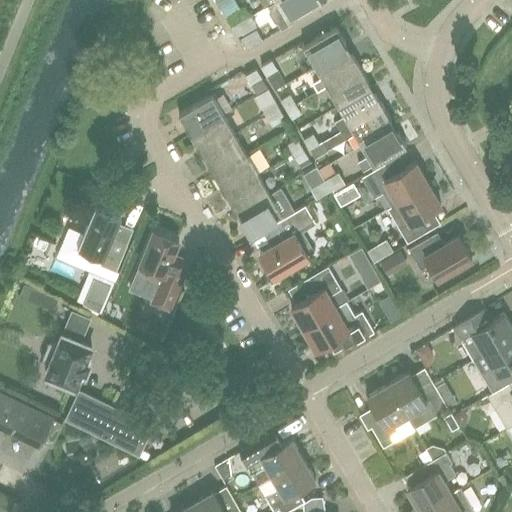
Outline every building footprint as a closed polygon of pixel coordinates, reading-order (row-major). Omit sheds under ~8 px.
[(209,0),(198,4),(209,35),(226,29),(216,0),(209,0)] [(241,8),(236,0),(232,0),(225,5),(231,14),(241,8)] [(249,0),(255,10),(267,3),(265,0),(249,0)] [(322,1),(321,0),(277,0),(267,6),(281,29),(291,23),(289,20),(322,1)] [(242,34),(253,28),(247,18),(237,24),(242,34)] [(336,26),(303,46),(315,66),(348,46),(336,26)] [(327,86),(360,66),(348,46),(315,66),(322,77),(313,82),(317,90),(326,85),(327,86)] [(266,75),(277,69),(271,59),(261,66),(266,75)] [(371,86),(360,66),(327,86),(338,105),(371,86)] [(251,84),(261,78),(256,69),(245,75),(251,84)] [(383,105),(371,86),(338,105),(344,115),(335,120),(341,130),(383,105)] [(281,100),(287,110),(297,103),(292,94),(281,100)] [(179,114),(191,135),(224,115),(212,95),(179,114)] [(264,106),(269,115),(279,109),(274,99),(264,106)] [(303,113),(297,103),(287,110),(292,119),(303,113)] [(394,125),(383,105),(341,130),(346,139),(355,134),(361,145),(394,125)] [(285,118),(279,109),(269,115),(274,124),(285,118)] [(235,135),(224,115),(191,135),(202,154),(235,135)] [(363,170),(406,145),(394,125),(361,145),(368,156),(358,161),(363,170)] [(304,140),(310,149),(320,143),(315,134),(304,140)] [(247,154),(235,135),(202,154),(214,174),(247,154)] [(287,145),(292,154),(302,148),(297,139),(287,145)] [(326,152),(320,143),(310,149),(315,158),(326,152)] [(308,158),(302,148),(292,154),(298,164),(308,158)] [(258,174),(247,154),(214,174),(225,194),(258,174)] [(429,184),(415,161),(392,175),(385,163),(362,177),(374,198),(383,192),(384,194),(391,190),(397,202),(429,184)] [(338,173),(325,180),(330,190),(343,182),(338,173)] [(270,194),(258,174),(225,194),(237,213),(270,194)] [(330,190),(325,180),(312,188),(317,197),(330,190)] [(420,216),(441,204),(429,184),(397,202),(387,208),(407,242),(428,230),(420,216)] [(282,214),(270,194),(237,213),(249,233),(282,214)] [(271,246),(260,253),(275,277),(309,256),(295,233),(315,221),(305,205),(277,222),(262,231),(271,246)] [(127,245),(113,239),(122,217),(95,206),(85,230),(71,224),(60,248),(117,272),(127,245)] [(191,260),(174,253),(179,240),(154,230),(140,266),(154,271),(153,275),(154,282),(160,285),(153,303),(170,310),(191,260)] [(472,258),(459,235),(437,247),(430,236),(409,248),(421,269),(429,264),(438,278),(472,258)] [(387,255),(392,268),(413,261),(408,248),(387,255)] [(357,249),(347,262),(364,274),(373,261),(357,249)] [(292,306),(304,327),(336,307),(329,296),(342,288),(330,269),(310,282),(299,288),(305,298),(292,306)] [(93,280),(83,305),(99,314),(110,287),(93,280)] [(392,289),(383,294),(395,315),(404,309),(392,289)] [(511,326),(503,312),(493,317),(487,306),(454,326),(465,345),(473,359),(511,335),(511,326)] [(317,349),(326,344),(333,356),(375,331),(362,310),(353,316),(350,313),(342,317),(336,307),(304,327),(317,349)] [(82,372),(85,374),(89,364),(86,362),(92,347),(81,342),(90,319),(72,312),(58,346),(49,342),(41,361),(51,365),(46,376),(75,388),(82,372)] [(511,364),(511,335),(473,359),(481,372),(492,391),(508,382),(511,379),(511,372),(509,367),(511,364)] [(420,352),(436,362),(443,350),(427,340),(420,352)] [(408,371),(388,383),(414,428),(413,426),(447,406),(435,385),(422,393),(408,371)] [(511,387),(508,382),(492,391),(488,394),(501,416),(511,409),(511,387)] [(414,428),(388,383),(367,395),(381,419),(371,425),(383,446),(394,440),(391,435),(399,430),(400,433),(404,434),(414,428)] [(0,392),(0,421),(40,440),(51,416),(0,392)] [(67,421),(139,455),(152,426),(80,392),(67,421)] [(291,437),(281,442),(274,431),(239,451),(252,473),(256,470),(261,480),(261,482),(303,458),(291,437)] [(469,476),(484,462),(464,440),(449,454),(469,476)] [(407,487),(420,510),(451,491),(444,480),(456,473),(450,463),(452,461),(446,451),(421,465),(427,475),(407,487)] [(315,478),(303,458),(261,482),(263,492),(265,495),(274,511),(284,511),(305,500),(298,489),(315,478)] [(225,511),(213,490),(192,502),(197,511),(241,511),(238,505),(226,511),(225,511)] [(458,503),(451,491),(420,510),(421,511),(474,511),(472,509),(469,511),(463,500),(458,503)] [(197,511),(192,502),(174,511),(197,511)]
